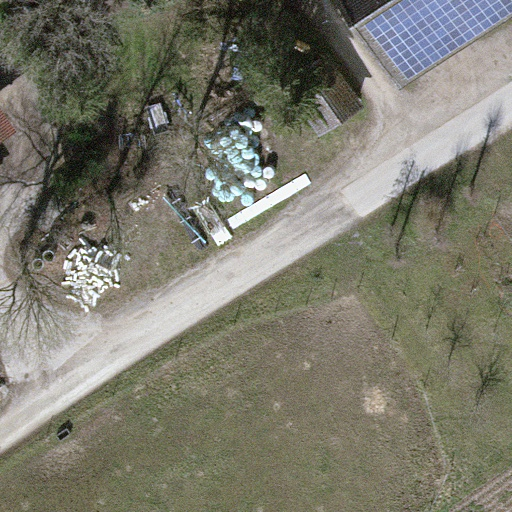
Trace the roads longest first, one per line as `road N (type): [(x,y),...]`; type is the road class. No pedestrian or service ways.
road 1 (track): [(0,424),(333,204)]
road 2 (unclassified): [(333,204),(511,93)]
